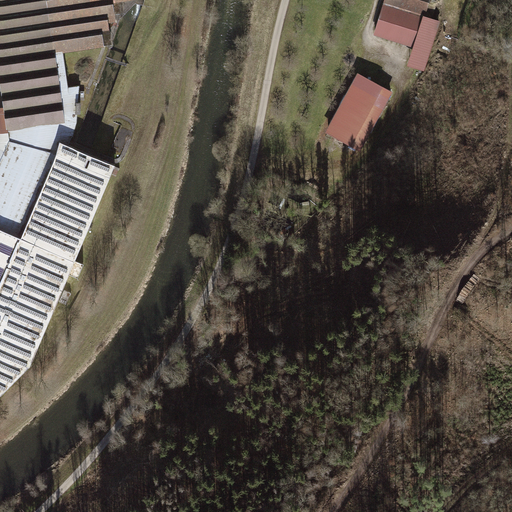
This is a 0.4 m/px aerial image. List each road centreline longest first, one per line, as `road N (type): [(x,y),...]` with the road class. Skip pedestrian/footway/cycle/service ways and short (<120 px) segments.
road 1 (unclassified): [(39,511),(115,435),(205,302),(251,167),(286,0)]
road 2 (track): [(332,511),(392,427),(440,314),(511,231)]
